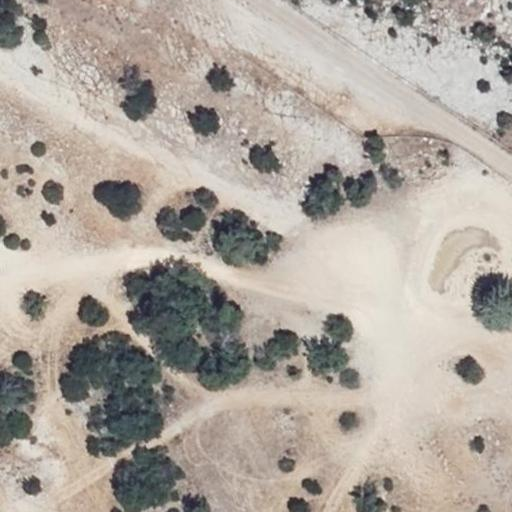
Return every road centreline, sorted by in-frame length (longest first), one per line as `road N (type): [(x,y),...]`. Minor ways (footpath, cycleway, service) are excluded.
road 1 (track): [(0,289),(140,259),(322,300),(412,340),(511,359)]
road 2 (track): [(43,511),(216,401),(391,401),(451,348)]
road 3 (track): [(0,78),(171,175),(140,259)]
road 4 (unclassified): [(276,0),(511,156)]
road 5 (track): [(391,401),(330,511)]
